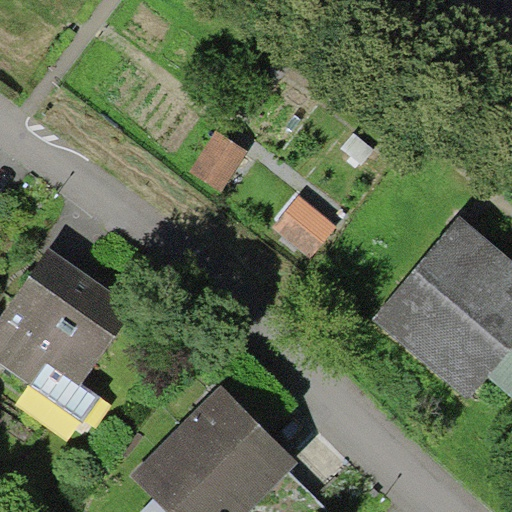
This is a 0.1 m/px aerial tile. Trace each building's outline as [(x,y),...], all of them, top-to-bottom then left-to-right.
[(248,151),(217,131),(190,172),(221,192),(248,151)] [(336,225),(298,194),(273,226),(311,257),(336,225)] [(511,260),(460,216),(372,318),(467,400),(487,377),(511,398),(511,260)] [(135,304),(48,246),(0,316),(0,363),(32,385),(48,362),(80,384),(82,382),(135,304)] [(101,396),(82,382),(80,384),(48,362),(32,385),(83,421),(101,396)] [(249,511),(299,462),(221,384),(130,475),(167,511),(249,511)]
